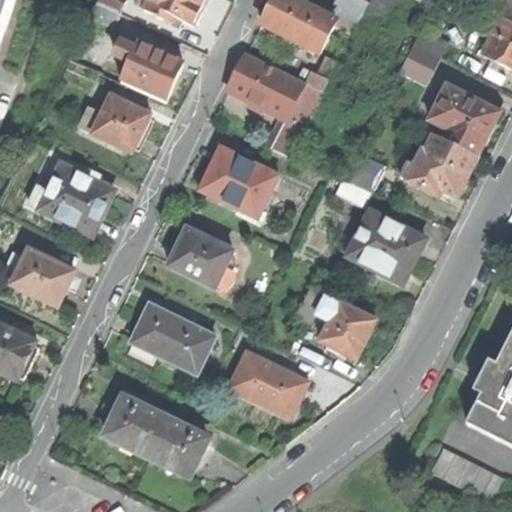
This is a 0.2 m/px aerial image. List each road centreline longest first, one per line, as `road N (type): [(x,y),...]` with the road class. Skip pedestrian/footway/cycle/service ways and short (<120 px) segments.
road 1 (residential): [(7,511),(256,0)]
road 2 (residential): [(511,181),(414,372),(376,413),(248,511)]
